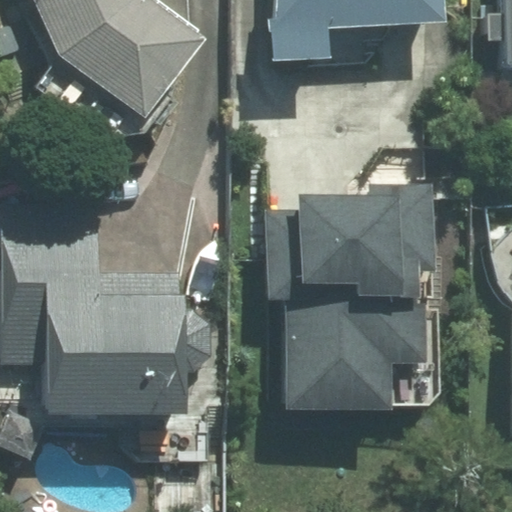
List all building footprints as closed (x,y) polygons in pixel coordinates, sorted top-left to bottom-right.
[(22,0),(45,60),(123,121),(185,43),(130,0),(22,0)] [(429,25),(427,0),(264,0),(266,24),(255,25),(257,65),(317,62),(315,31),(429,25)] [(511,0),(495,0),(496,68),(511,68),(511,0)] [(364,194),(245,193),(244,310),(269,310),(267,412),(379,414),(380,368),(428,369),(431,175),(365,174),(364,194)] [(0,367),(33,367),(33,417),(168,417),(167,278),(90,278),(90,210),(0,210),(0,367)]
